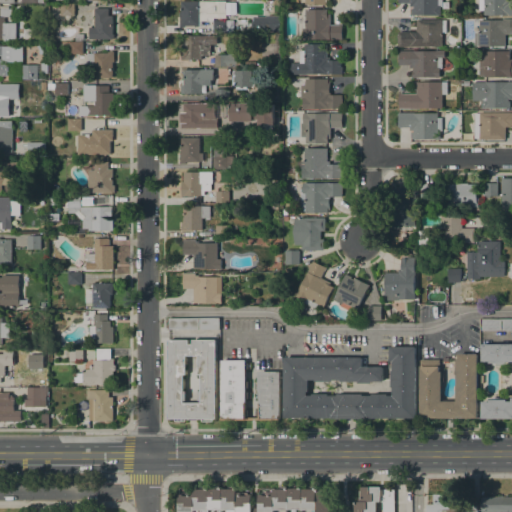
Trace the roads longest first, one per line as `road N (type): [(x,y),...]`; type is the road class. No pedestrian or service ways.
road 1 (tertiary): [(146,511),(145,0)]
road 2 (secondary): [(239,454),(484,452)]
road 3 (residential): [(372,0),(374,211),(363,238)]
road 4 (residential): [(0,491),(146,491)]
road 5 (residential): [(374,158),(511,155)]
